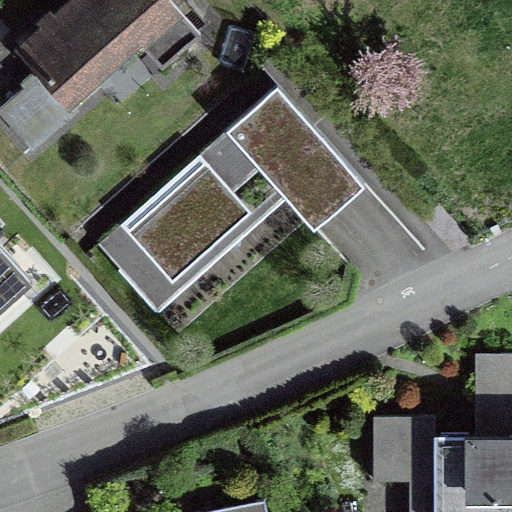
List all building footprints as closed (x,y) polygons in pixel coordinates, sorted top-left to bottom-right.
[(172,14),(161,0),(59,0),(9,38),(56,101),(172,14)] [(511,0),(459,0),(511,97),(511,0)] [(357,179),(272,88),(97,251),(153,311),(281,192),(310,222),(357,179)] [(0,235),(0,296),(31,269),(0,235)] [(423,412),(368,414),(370,479),(406,478),(406,511),(511,511),(511,354),(468,356),(469,433),(424,433),(423,412)] [(258,511),(256,501),(201,511),(258,511)]
